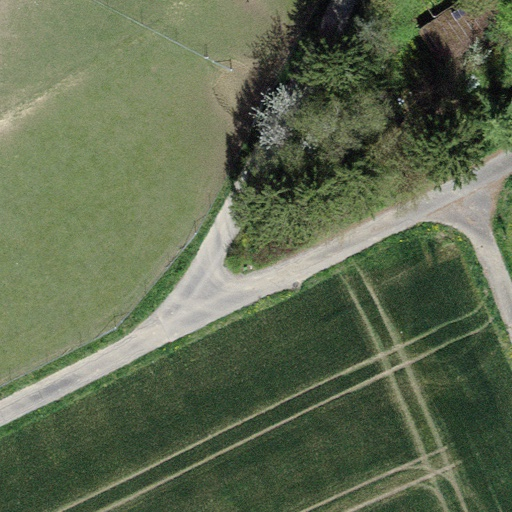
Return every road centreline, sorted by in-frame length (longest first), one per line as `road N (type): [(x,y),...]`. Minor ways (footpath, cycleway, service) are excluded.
road 1 (track): [(0,428),(511,175)]
road 2 (track): [(152,354),(244,207),(344,0)]
road 3 (track): [(511,317),(466,199)]
